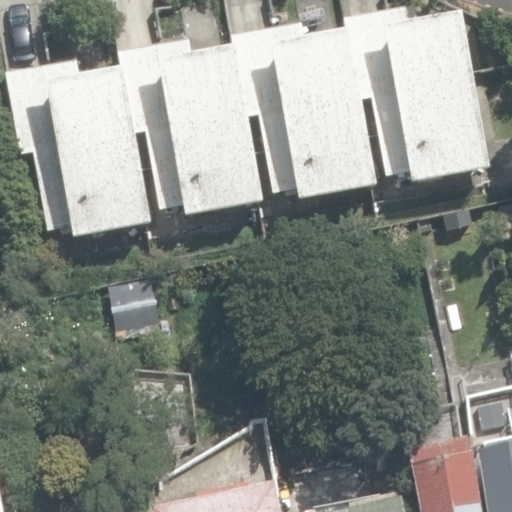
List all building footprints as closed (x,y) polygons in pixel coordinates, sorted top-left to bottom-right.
[(418,25),(415,8),(345,21),(348,34),(304,42),(301,26),(229,39),(232,51),(191,59),(188,43),(116,56),(119,73),(78,81),(75,63),(5,76),(20,157),(32,155),(47,234),(72,229),(74,241),(150,227),(148,214),(182,208),(184,220),(263,205),(262,197),(295,191),(297,203),(374,189),(373,180),(407,173),(409,186),(488,172),(459,18),(418,25)] [(511,511),(511,426),(471,434),(486,511),(511,511)] [(479,511),(469,459),(465,460),(462,441),(405,452),(408,470),(413,469),(421,511),(479,511)] [(276,511),(272,488),(152,511),(276,511)] [(396,511),(395,503),(347,511),(396,511)]
